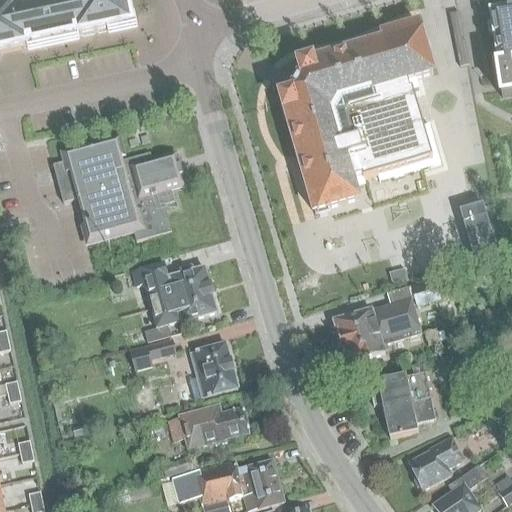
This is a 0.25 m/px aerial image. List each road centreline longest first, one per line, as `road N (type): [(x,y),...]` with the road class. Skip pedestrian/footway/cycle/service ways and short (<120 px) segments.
road 1 (residential): [(368,511),(312,435),(251,255)]
road 2 (residential): [(0,118),(204,70)]
road 3 (unclassified): [(251,255),(204,70)]
